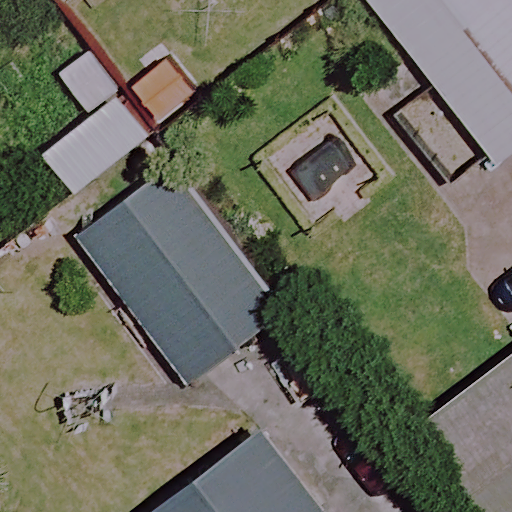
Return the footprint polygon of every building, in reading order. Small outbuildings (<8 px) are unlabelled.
[(511,0),(380,0),(502,158),(511,150),(511,0)] [(148,135),(85,53),(59,72),(92,115),(46,150),(77,190),(148,135)] [(284,313),(179,171),(88,238),(194,380),(284,313)] [(511,511),(511,355),(430,415),(501,511),(511,511)] [(359,511),(280,412),(154,511),(359,511)]
